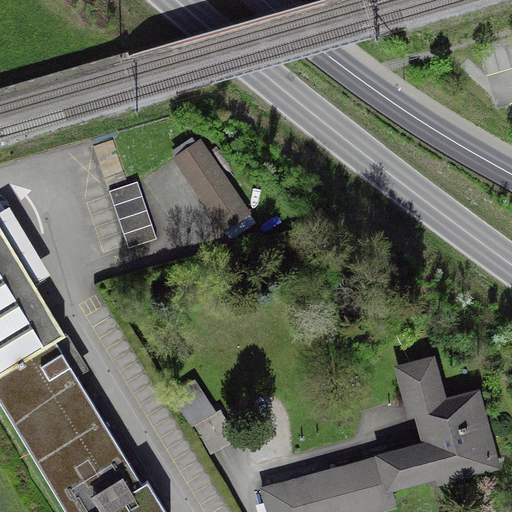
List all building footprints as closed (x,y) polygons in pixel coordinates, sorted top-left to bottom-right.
[(198,143),(173,160),(221,231),(246,214),(198,143)] [(154,240),(135,183),(107,192),(126,249),(154,240)] [(63,336),(0,231),(0,405),(64,511),(163,511),(145,481),(140,485),(53,342),(63,336)] [(379,457),(260,489),(265,511),(373,511),(392,507),(387,488),(435,475),(436,478),(475,468),(465,429),(482,425),(474,396),(440,405),(429,362),(398,370),(410,412),(418,410),(427,446),(379,459),(379,457)] [(192,425),(207,451),(233,437),(218,411),(192,425)]
